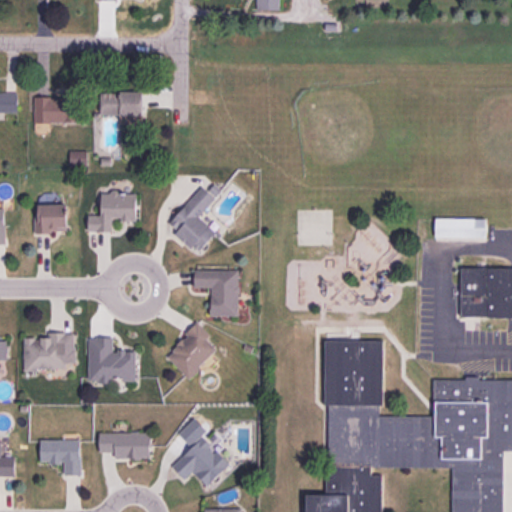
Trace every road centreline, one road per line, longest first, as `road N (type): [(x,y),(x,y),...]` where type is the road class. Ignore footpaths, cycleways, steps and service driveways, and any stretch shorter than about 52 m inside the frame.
road 1 (residential): [(0,284),(100,282),(116,261),(141,260),(154,288),(146,306),(133,310),(109,301),(100,282)]
road 2 (residential): [(179,47),(0,44)]
road 3 (residential): [(179,0),(179,123)]
